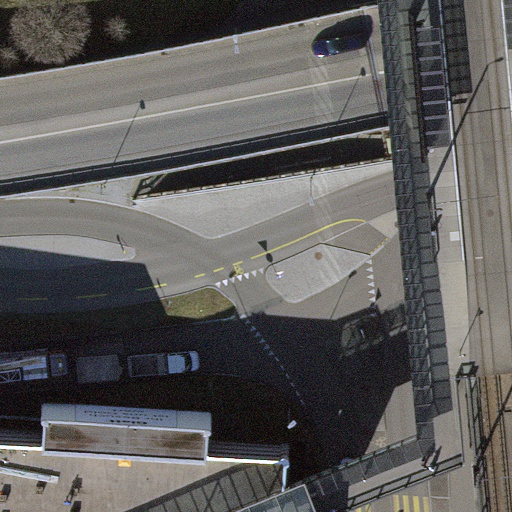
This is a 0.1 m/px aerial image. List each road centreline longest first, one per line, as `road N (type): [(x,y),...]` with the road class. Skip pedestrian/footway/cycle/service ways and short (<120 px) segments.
road 1 (secondary): [(0,285),(89,286),(300,225),(386,191),(511,166)]
road 2 (primary): [(0,144),(511,43)]
road 3 (residential): [(480,511),(486,420),(511,323)]
